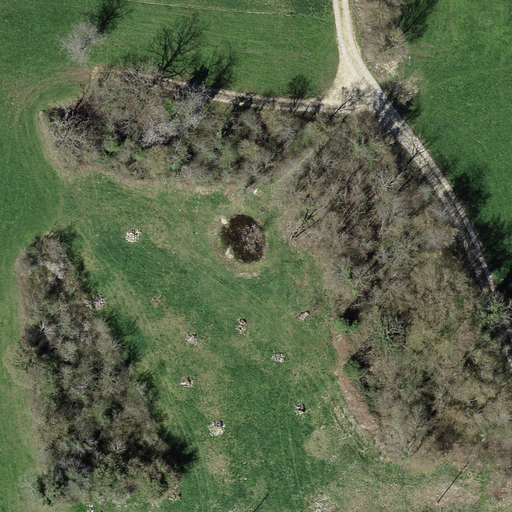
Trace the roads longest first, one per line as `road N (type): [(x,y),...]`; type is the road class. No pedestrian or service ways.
road 1 (track): [(340,0),(358,77),(441,186),(511,350)]
road 2 (track): [(370,97),(323,108),(95,72)]
